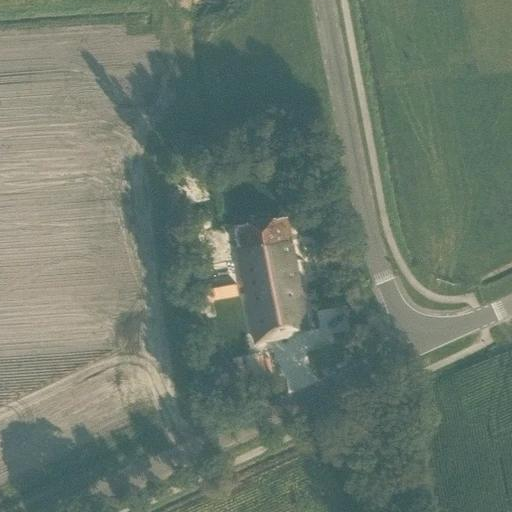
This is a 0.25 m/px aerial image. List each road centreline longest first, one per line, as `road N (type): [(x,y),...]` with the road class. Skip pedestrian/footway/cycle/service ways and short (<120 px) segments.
road 1 (tertiary): [(60,511),(414,348)]
road 2 (tertiary): [(414,348),(366,225),(323,0)]
